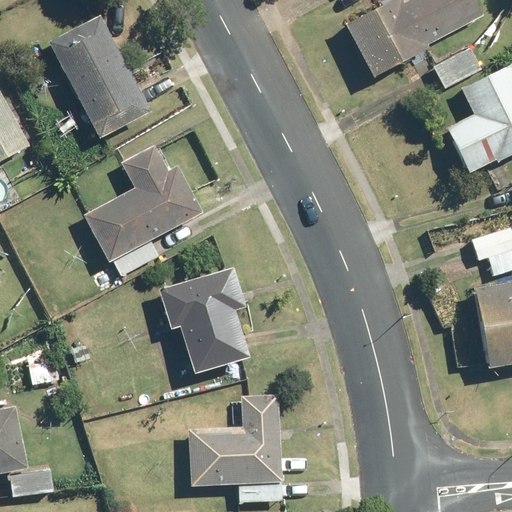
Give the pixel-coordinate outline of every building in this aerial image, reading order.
[(390,0),(348,22),(376,76),(432,47),(431,44),(487,14),(478,0),(390,0)] [(154,110),(104,13),(51,40),(101,137),(154,110)] [(485,67),(474,44),(430,67),(441,89),(485,67)] [(476,113),(449,126),(472,172),(499,159),(500,161),(511,155),(511,63),(463,87),(476,113)] [(0,162),(32,145),(22,125),(14,110),(9,100),(8,100),(0,86),(0,162)] [(126,162),(140,186),(87,215),(114,262),(207,211),(181,163),(171,169),(156,144),(126,162)] [(477,241),(483,256),(511,245),(507,231),(477,241)] [(233,267),(165,287),(177,327),(180,327),(197,379),(254,360),(238,310),(245,307),(233,267)] [(511,287),(475,294),(488,366),(511,361),(511,287)] [(192,423),(194,484),(283,482),(281,420),(281,393),(243,394),(244,421),(192,423)] [(0,409),(0,472),(32,466),(20,406),(0,409)]
